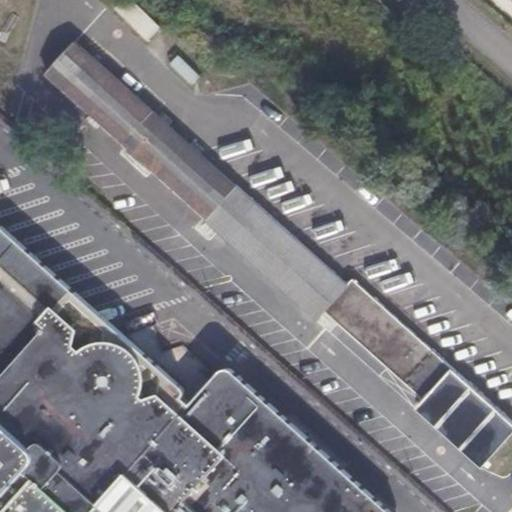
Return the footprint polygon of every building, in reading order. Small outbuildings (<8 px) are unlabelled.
[(164,28),(136,0),(127,0),(117,10),(150,42),(164,28)] [(44,71),(203,215),(231,185),(78,48),(65,48),(44,71)] [(183,57),(174,66),(195,86),(200,81),(204,77),(183,57)] [(203,215),(201,218),(314,318),(323,308),(424,397),(416,406),(480,462),(511,427),(511,420),(350,277),(345,283),(232,183),(231,185),(203,215)] [(0,511),(389,511),(230,368),(226,366),(221,366),(219,367),(216,368),(214,370),(213,371),(191,395),(0,227),(0,511)]
